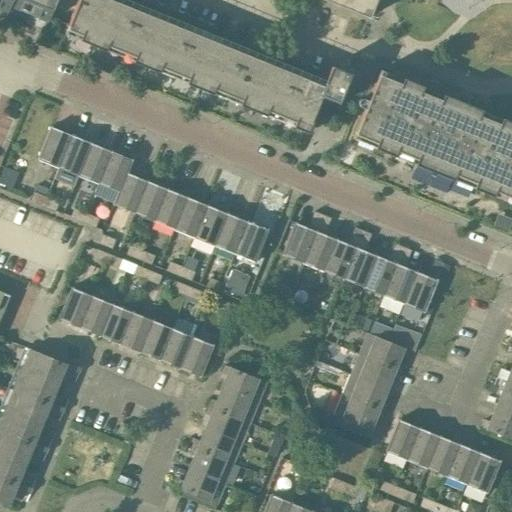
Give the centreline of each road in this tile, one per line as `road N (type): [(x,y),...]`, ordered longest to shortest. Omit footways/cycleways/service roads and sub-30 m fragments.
road 1 (residential): [(511,267),(15,61)]
road 2 (residential): [(511,82),(472,83),(393,50),(352,48),(250,9)]
road 3 (residential): [(137,511),(170,425),(157,403),(87,376)]
road 4 (residential): [(412,388),(466,410),(511,293)]
